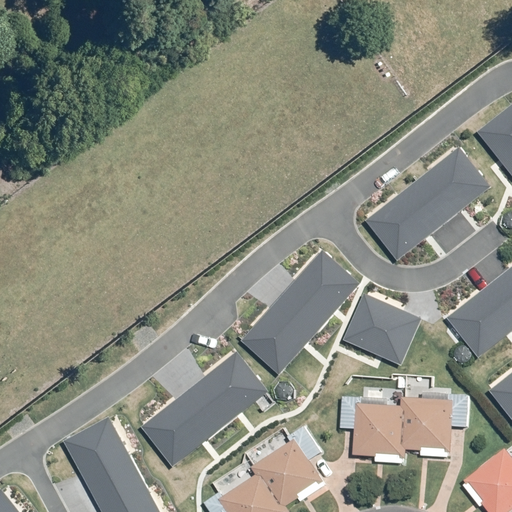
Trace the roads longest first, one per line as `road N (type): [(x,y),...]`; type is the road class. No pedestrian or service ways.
road 1 (residential): [(0,465),(125,381),(327,212)]
road 2 (residential): [(327,212),(511,77)]
road 3 (residential): [(327,212),(357,254),(388,275),(421,279),(492,237)]
